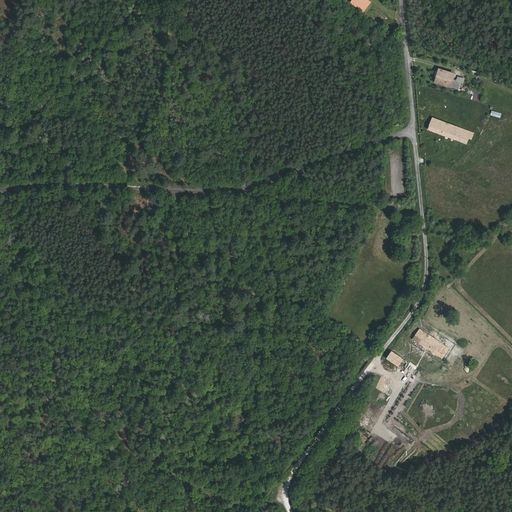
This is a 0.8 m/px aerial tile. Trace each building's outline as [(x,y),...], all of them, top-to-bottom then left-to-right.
[(354,0),(353,2),(365,11),(370,4),(365,0),(354,0)] [(442,72),(438,82),(452,87),(456,76),(442,72)] [(448,137),(458,140),(463,129),(434,117),(432,122),(434,123),(431,130),(448,137)] [(463,129),(458,140),(470,145),(475,134),(463,129)] [(432,329),(425,339),(457,360),(463,350),(432,329)] [(411,365),(415,358),(413,356),(405,351),(400,358),(408,363),(411,365)] [(400,358),(396,363),(405,368),(408,363),(400,358)]
